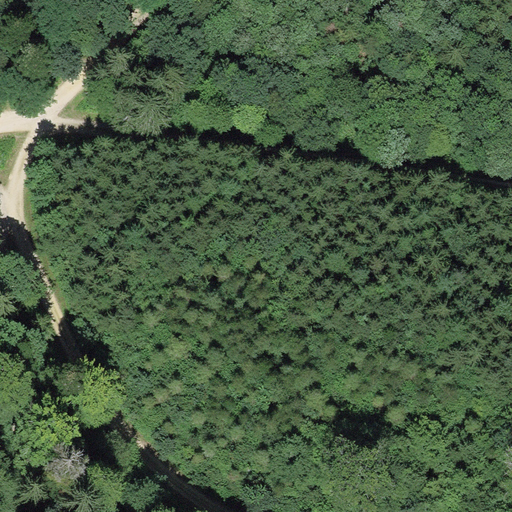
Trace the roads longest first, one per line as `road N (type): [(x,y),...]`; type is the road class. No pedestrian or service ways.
road 1 (track): [(37,117),(511,189)]
road 2 (track): [(0,210),(16,225),(97,391),(163,466),(247,511)]
road 3 (track): [(0,251),(16,225),(37,117),(154,0)]
